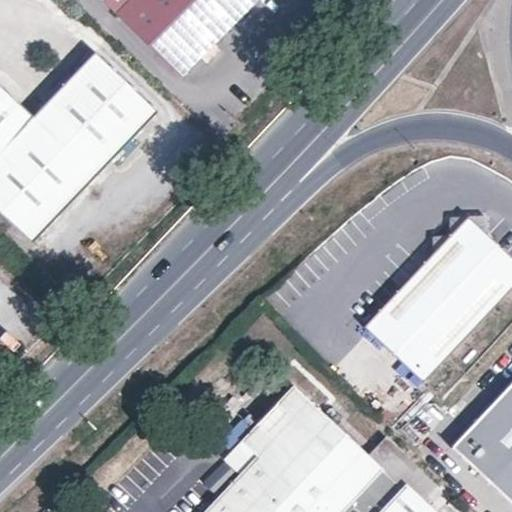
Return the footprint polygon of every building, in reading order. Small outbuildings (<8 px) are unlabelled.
[(253,0),(106,0),(179,74),(253,0)] [(0,216),(38,249),(155,113),(90,56),(32,124),(0,95),(0,216)] [(433,236),(433,253),(364,327),(368,331),(422,381),(511,287),(511,258),(486,234),(485,216),(449,217),(449,235),(433,236)] [(422,381),(368,331),(332,369),(388,425),(427,386),(422,381)] [(511,384),(448,451),(511,511),(511,384)] [(378,511),(401,487),(367,456),(293,386),(241,441),(256,456),(203,511),(378,511)] [(437,485),(385,436),(367,456),(401,487),(405,483),(423,500),(437,485)] [(435,511),(423,500),(405,483),(401,487),(378,511),(435,511)]
